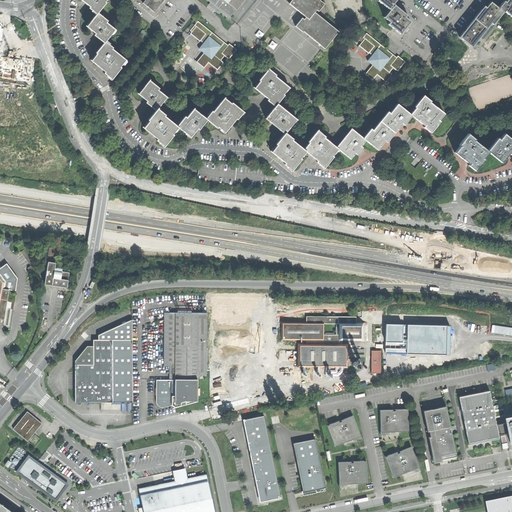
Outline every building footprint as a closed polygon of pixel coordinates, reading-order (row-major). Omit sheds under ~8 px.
[(81,0),(85,4),(90,7),(89,8),(96,14),(97,13),(105,3),(105,2),(106,0),(81,0)] [(163,1),(164,0),(144,0),(143,3),(155,12),(163,1)] [(291,0),(230,0),(229,2),(225,0),(209,0),(213,3),(231,17),(241,6),(239,4),(242,0),(287,0),(290,2),(291,0)] [(311,37),(325,48),(339,31),(315,12),(317,10),(319,11),(324,3),(320,0),(291,0),(290,2),(290,3),(292,6),(306,17),(304,19),(302,18),(296,26),(303,32),(304,31),(311,37)] [(378,0),(390,10),(394,5),(393,4),(395,0),(375,0),(377,1),(378,0)] [(511,0),(506,0),(505,2),(504,1),(498,8),(503,12),(505,11),(511,16),(511,0)] [(494,24),(503,12),(498,8),(491,2),(486,7),(484,6),(480,11),(475,18),(487,28),(492,23),(494,24)] [(389,24),(401,34),(411,21),(405,17),(407,14),(404,12),(394,5),(390,10),(384,17),(390,22),(389,24)] [(107,21),(97,13),(96,14),(86,27),(95,34),(94,35),(97,38),(104,43),(105,42),(114,30),(105,22),(107,21)] [(472,46),(487,28),(475,18),(467,27),(460,36),(472,46)] [(196,62),(203,68),(208,62),(217,70),(223,63),(219,59),(223,54),(228,59),(236,49),(228,43),(225,48),(221,44),(216,40),(218,38),(197,21),(194,25),(191,23),(186,28),(189,30),(189,31),(191,32),(190,34),(199,41),(201,39),(204,42),(198,49),(204,53),(196,62)] [(137,35),(141,39),(146,33),(142,29),(137,35)] [(377,74),(386,81),(392,74),(389,71),(392,67),(397,71),(405,61),(398,56),(395,59),(391,56),(386,52),(387,50),(366,33),(363,37),(364,38),(359,45),(368,53),(369,51),(372,54),(367,60),(373,65),(366,74),(373,80),(377,74)] [(112,48),(105,42),(104,43),(96,53),(97,54),(91,61),(102,70),(105,72),(104,73),(112,79),(121,67),(120,66),(125,59),(112,49),(112,48)] [(32,62),(0,56),(0,76),(29,81),(32,62)] [(441,67),(444,69),(445,68),(447,68),(448,66),(449,67),(452,63),(446,59),(444,62),(444,63),(441,67)] [(260,81),(255,88),(264,96),(269,99),(268,100),(275,106),(277,103),(284,95),(283,94),(288,87),(275,76),(276,75),(268,69),(259,80),(260,81)] [(383,79),(382,78),(381,79),(377,75),(374,78),(379,83),(383,79)] [(149,81),(138,94),(147,101),(146,103),(148,105),(156,110),(157,109),(167,97),(158,90),(159,88),(149,81)] [(424,126),(431,131),(440,120),(439,119),(444,113),(430,101),(431,100),(424,94),(415,106),(416,107),(411,113),(413,115),(422,121),(425,124),(424,126)] [(212,111),(205,119),(206,119),(214,126),(217,128),(218,127),(225,132),(236,119),(237,119),(243,112),(231,103),(231,104),(224,98),(213,111),(212,111)] [(296,119),(277,103),(275,106),(265,118),(274,125),(284,134),(285,132),(296,119)] [(405,124),(413,115),(411,113),(398,103),(391,112),(388,111),(381,120),(395,131),(396,132),(401,126),(403,123),(405,124)] [(165,115),(157,109),(156,110),(148,120),(149,121),(144,128),(154,136),(158,139),(157,140),(165,147),(173,136),(172,135),(178,128),(177,127),(164,116),(165,115)] [(185,117),(177,127),(178,128),(190,137),(196,130),(197,128),(199,129),(206,119),(205,119),(194,110),(187,119),(185,117)] [(388,141),(395,131),(381,120),(373,130),(372,128),(364,138),(366,139),(378,149),(383,143),(386,140),(388,141)] [(362,145),(366,139),(364,138),(354,129),(346,138),(345,137),(337,147),(351,158),(356,153),(358,154),(360,151),(363,147),(362,145)] [(309,143),(304,149),(305,151),(314,157),(318,160),(317,162),(324,168),(333,157),(332,156),(338,149),(324,138),(325,137),(318,131),(309,142),(309,143)] [(293,139),(285,132),(284,134),(276,144),(277,145),(271,152),(281,159),(285,163),(284,164),(292,170),(301,159),(300,158),(305,151),(304,149),(292,140),(293,139)] [(485,158),(490,151),(488,150),(476,139),(469,133),(461,144),(462,145),(456,152),(465,159),(471,163),(470,165),(477,170),(486,159),(485,158)] [(511,153),(511,138),(505,133),(500,139),(498,137),(488,150),(490,151),(503,162),(508,156),(511,152),(511,153)] [(20,252),(30,266),(33,263),(23,249),(20,252)] [(48,261),(45,284),(67,287),(69,277),(70,272),(62,271),(62,267),(56,266),(56,262),(48,261)] [(7,263),(0,268),(0,273),(5,281),(4,289),(9,290),(16,291),(18,281),(18,278),(7,263)] [(0,319),(4,320),(6,307),(9,290),(4,289),(5,281),(0,280),(0,319)] [(46,292),(40,290),(41,304),(43,304),(43,306),(47,307),(47,308),(49,309),(50,305),(44,303),(46,292)] [(267,300),(211,300),(210,400),(270,389),(267,300)] [(376,310),(376,324),(383,324),(383,313),(385,313),(385,310),(376,310)] [(172,405),(175,407),(183,405),(198,401),(198,375),(207,375),(207,370),(207,313),(170,313),(170,366),(169,380),(175,380),(175,396),(172,396),(172,405)] [(305,323),(282,323),(282,340),(302,340),(302,345),(299,345),(298,367),(324,367),(347,367),(347,345),(341,345),(341,340),(362,340),(362,324),(355,324),(355,317),(306,316),(305,323)] [(116,402),(132,402),(132,320),(99,335),(99,340),(93,340),(93,347),(87,347),(75,362),(75,372),(75,389),(75,402),(116,402)] [(450,326),(386,325),(386,354),(450,355),(450,326)] [(381,350),(371,350),(371,372),(380,372),(381,350)] [(494,363),(486,365),(488,371),(496,370),(494,363)] [(163,407),(172,405),(172,396),(175,396),(175,380),(169,380),(157,380),(157,402),(158,404),(158,405),(160,406),(161,407),(163,407)] [(511,443),(511,442),(511,416),(506,418),(506,423),(497,425),(496,418),(493,405),(490,390),(460,396),(464,420),(466,430),(469,444),(477,443),(486,441),(500,438),(500,437),(501,441),(505,440),(506,440),(505,436),(506,436),(509,435),(511,443)] [(445,406),(423,410),(427,432),(429,432),(430,436),(428,437),(433,463),(442,462),(442,459),(456,457),(451,432),(449,433),(448,428),(450,427),(449,424),(446,406),(445,406)] [(381,410),(381,432),(409,431),(408,409),(394,410),(381,410)] [(13,429),(27,441),(41,424),(27,412),(20,420),(13,429)] [(271,500),(281,498),(280,495),(264,416),(244,420),(252,460),(260,502),(271,500)] [(356,439),(362,437),(354,416),(342,420),(339,421),(335,423),(327,426),(335,447),(344,444),(356,439)] [(315,439),(294,443),(303,490),(304,495),(307,494),(317,492),(326,490),(316,439),(315,439)] [(411,471),(420,467),(411,446),(399,451),(398,451),(397,452),(385,456),(393,478),(402,474),(411,471)] [(29,458),(19,471),(56,497),(65,485),(29,458)] [(347,462),(338,462),(339,484),(348,484),(358,484),(368,483),(367,460),(353,461),(352,461),(350,461),(347,462)] [(175,480),(138,488),(141,500),(142,507),(143,507),(141,508),(139,508),(140,511),(215,511),(207,474),(187,478),(185,468),(173,470),(173,474),(175,480)] [(511,511),(509,496),(485,500),(487,511),(511,511)]
